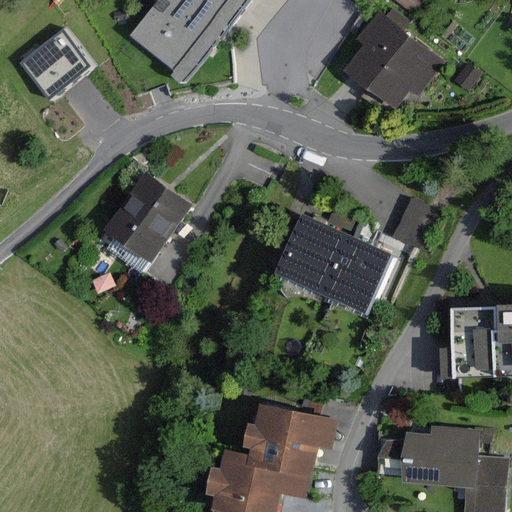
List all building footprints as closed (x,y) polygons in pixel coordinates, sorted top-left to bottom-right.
[(165,0),(139,33),(194,77),(256,0),(165,0)] [(430,0),(405,0),(421,12),(430,0)] [(387,14),(369,38),(377,44),(357,70),(403,106),(418,86),(424,91),(448,60),(387,14)] [(73,26),(30,61),(60,98),(103,63),(73,26)] [(475,63),(462,80),(475,90),(489,73),(475,63)] [(115,245),(149,269),(198,201),(155,170),(116,225),(125,231),(115,245)] [(449,212),(419,199),(402,235),(432,248),(449,212)] [(310,211),(285,267),(330,287),(355,231),(310,211)] [(355,231),(330,287),(375,308),(401,252),(355,231)] [(511,302),(462,305),(464,367),(465,373),(511,371),(511,302)] [(264,442),(261,456),(317,468),(323,440),(337,443),(342,420),(272,405),(268,425),(260,423),(257,440),(264,442)] [(486,439),(499,440),(500,427),(486,426),(486,430),(441,428),(441,435),(416,434),(416,441),(391,440),(389,468),(414,470),(414,478),(476,481),(474,507),(511,509),(511,456),(485,455),(486,439)] [(311,493),(317,468),(261,456),(238,451),(234,469),(225,467),(220,488),(229,490),(226,504),(260,511),(281,511),(286,488),(311,493)]
